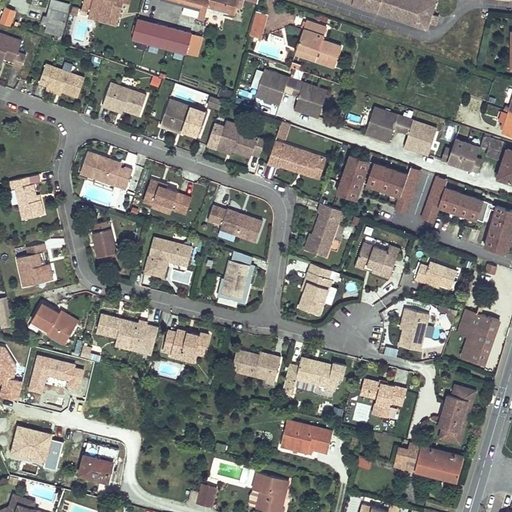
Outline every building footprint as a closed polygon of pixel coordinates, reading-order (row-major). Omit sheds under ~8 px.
[(70,4),(53,0),(52,0),(45,31),(54,33),(55,28),(64,30),(70,4)] [(140,6),(141,0),(84,0),(82,10),(90,12),(121,20),(122,15),(130,17),(133,4),(140,6)] [(208,0),(169,0),(201,9),(199,18),(204,18),(207,7),(208,3),(208,0)] [(237,0),(208,0),(208,3),(235,10),(237,0)] [(428,23),(431,14),(434,3),(425,0),(345,0),(426,28),(428,23)] [(235,10),(208,3),(207,7),(233,14),(235,10)] [(6,6),(0,22),(9,25),(15,9),(6,6)] [(266,13),(256,10),(253,23),(262,25),(266,13)] [(130,17),(122,15),(121,20),(90,12),(88,17),(127,27),(130,17)] [(431,14),(428,23),(435,25),(438,16),(431,14)] [(327,28),(307,20),(298,47),(317,54),(315,59),(335,66),(342,46),(322,40),(327,28)] [(149,43),(186,53),(192,33),(155,23),(149,43)] [(262,25),(253,23),(251,30),(260,33),(262,25)] [(18,51),(22,40),(0,32),(0,59),(3,61),(4,57),(14,61),(13,64),(21,67),(26,54),(18,51)] [(186,53),(194,56),(199,35),(192,33),(186,53)] [(199,35),(194,56),(197,56),(203,36),(199,35)] [(85,77),(46,63),(39,82),(47,85),(62,90),(78,96),(85,77)] [(328,90),(265,69),(257,95),(280,103),(285,90),(300,95),(295,108),(319,116),(328,90)] [(150,84),(159,86),(161,77),(153,75),(150,84)] [(111,82),(103,105),(110,108),(111,105),(124,109),(140,115),(147,94),(111,82)] [(62,90),(47,85),(46,89),(61,94),(62,90)] [(176,108),(178,101),(170,99),(168,105),(176,108)] [(199,136),(208,112),(178,101),(176,108),(168,105),(160,126),(169,129),(170,126),(183,130),(199,136)] [(438,128),(375,106),(366,132),(390,141),(394,127),(410,132),(405,146),(429,154),(438,128)] [(447,112),(446,119),(458,123),(462,110),(456,107),(454,114),(447,112)] [(466,111),(462,110),(458,123),(461,124),(466,111)] [(511,111),(510,111),(509,114),(506,123),(501,138),(511,141),(511,111)] [(509,114),(502,112),(499,121),(506,123),(509,114)] [(226,120),(224,126),(239,131),(241,125),(226,120)] [(281,120),(276,136),(287,139),(291,123),(281,120)] [(239,131),(224,126),(218,146),(232,151),(251,157),(252,154),(259,156),(265,140),(239,131)] [(504,142),(485,135),(482,145),(488,147),(486,154),(498,158),(504,142)] [(452,149),(448,160),(472,169),(476,157),(480,146),(456,138),(452,149)] [(320,156),(276,141),(268,163),(277,167),(278,165),(298,172),(299,169),(303,170),(302,173),(313,177),(320,156)] [(231,154),(232,151),(218,146),(216,149),(231,154)] [(446,146),(442,158),(448,160),(452,149),(446,146)] [(511,149),(508,148),(499,177),(511,181),(511,149)] [(126,188),(133,169),(126,166),(123,168),(120,167),(118,161),(88,151),(80,172),(126,188)] [(327,158),(320,156),(313,177),(320,179),(327,158)] [(476,157),(472,169),(479,171),(483,159),(476,157)] [(410,212),(422,168),(410,165),(409,170),(373,159),(366,184),(399,193),(395,208),(410,212)] [(265,175),(271,177),(274,166),(268,164),(265,175)] [(339,177),(331,174),(330,175),(327,184),(326,185),(335,188),(336,186),(348,191),(351,184),(338,179),(339,177)] [(28,176),(11,180),(13,189),(16,188),(23,219),(44,214),(41,199),(37,200),(36,195),(33,183),(30,184),(28,176)] [(471,188),(442,178),(439,184),(449,188),(449,190),(466,195),(467,190),(470,191),(471,188)] [(186,214),(192,198),(178,193),(179,192),(167,188),(160,185),(161,182),(151,179),(143,201),(153,204),(155,200),(173,206),(172,209),(186,214)] [(511,213),(511,209),(490,201),(485,218),(490,220),(490,221),(509,228),(511,219),(511,217),(511,213)] [(329,215),(332,206),(321,203),(318,212),(320,213),(321,213),(329,215)] [(227,209),(213,205),(208,220),(212,222),(215,221),(222,224),(228,231),(256,241),(263,221),(244,214),(243,216),(240,215),(238,212),(228,208),(227,209)] [(307,250),(326,256),(339,220),(342,221),(346,211),(332,206),(329,215),(321,213),(320,213),(313,234),(307,250)] [(117,252),(110,220),(94,224),(96,232),(93,232),(96,243),(98,242),(99,246),(96,246),(99,256),(100,256),(115,253),(117,252)] [(307,250),(313,234),(310,232),(305,249),(307,250)] [(172,259),(172,261),(188,265),(193,246),(154,237),(145,272),(164,277),(168,260),(169,258),(172,259)] [(364,242),(357,262),(374,268),(372,271),(390,278),(395,265),(392,262),(398,257),(401,249),(390,245),(388,251),(374,246),(364,242)] [(49,280),(45,264),(41,265),(38,253),(45,251),(43,243),(26,247),(28,255),(17,257),(23,286),(49,280)] [(245,302),(248,291),(244,290),(246,283),(250,283),(254,266),(251,265),(253,257),(234,250),(232,260),(230,259),(225,279),(223,279),(220,292),(230,295),(229,298),(245,302)] [(115,253),(100,256),(102,263),(117,260),(115,253)] [(429,266),(421,264),(416,279),(424,282),(426,278),(441,284),(452,288),(458,271),(431,261),(429,266)] [(374,268),(357,262),(356,265),(372,271),(374,268)] [(486,271),(496,274),(498,265),(488,262),(486,271)] [(332,270),(312,263),(309,271),(329,278),(332,270)] [(329,278),(309,271),(306,279),(309,280),(305,291),(299,308),(320,315),(332,279),(329,278)] [(424,282),(440,287),(441,284),(426,278),(424,282)] [(332,302),(336,287),(331,286),(328,301),(332,302)] [(0,326),(12,325),(8,296),(0,297),(0,326)] [(42,303),(32,320),(49,331),(48,333),(65,343),(76,324),(59,314),(60,313),(59,313),(42,303)] [(430,314),(406,307),(404,316),(407,316),(404,329),(400,345),(421,350),(430,314)] [(459,310),(450,308),(449,313),(454,323),(459,310)] [(79,320),(61,310),(59,313),(60,313),(59,314),(76,324),(79,320)] [(498,322),(467,311),(464,319),(461,319),(460,321),(463,322),(459,332),(465,334),(466,333),(470,335),(463,356),(485,363),(498,322)] [(148,321),(139,319),(139,322),(122,318),(121,320),(117,319),(118,316),(101,312),(96,332),(117,338),(125,340),(125,341),(134,344),(132,350),(151,355),(159,327),(150,324),(149,327),(146,326),(147,324),(148,321)] [(168,330),(163,351),(171,353),(172,353),(173,350),(195,356),(196,353),(204,356),(209,335),(200,333),(200,335),(191,333),(191,335),(187,334),(188,332),(177,329),(177,332),(168,330)] [(132,350),(134,344),(125,341),(125,340),(117,338),(115,345),(132,350)] [(84,345),(82,353),(89,355),(91,347),(84,345)] [(275,381),(281,357),(273,355),(272,358),(260,355),(237,349),(232,370),(267,379),(275,381)] [(195,356),(173,350),(172,353),(171,353),(171,356),(194,362),(195,356)] [(300,366),(290,363),(283,393),(293,395),(297,378),(328,386),(328,388),(336,390),(339,377),(344,379),(347,365),(334,362),(333,365),(317,361),(317,364),(313,363),(314,360),(302,357),(300,366)] [(382,382),(365,378),(362,389),(370,391),(369,395),(377,398),(373,413),(388,417),(391,402),(392,399),(395,399),(394,403),(403,405),(407,389),(385,383),(385,385),(381,385),(382,382)] [(472,401),(475,390),(454,384),(451,395),(449,403),(445,402),(443,410),(440,418),(444,419),(442,427),(439,437),(460,443),(463,432),(458,431),(463,416),(467,400),(472,401)] [(360,399),(374,404),(376,399),(362,394),(360,399)] [(467,417),(472,401),(467,400),(463,416),(467,417)] [(463,432),(467,417),(463,416),(458,431),(463,432)] [(333,432),(288,420),(285,433),(289,434),(286,447),(308,452),(311,443),(314,444),(329,448),(333,432)] [(118,448),(87,441),(79,473),(108,480),(112,462),(115,462),(118,448)] [(465,456),(412,443),(410,450),(406,464),(416,466),(416,470),(459,481),(465,456)] [(410,450),(400,447),(396,465),(416,470),(416,466),(406,464),(410,450)] [(371,459),(361,457),(359,464),(369,466),(371,459)] [(289,480),(258,471),(254,489),(261,491),(257,507),(274,511),(276,511),(280,498),(284,498),(289,480)] [(202,485),(198,502),(212,506),(216,489),(202,485)] [(26,497),(13,492),(9,505),(0,508),(0,511),(44,511),(33,508),(23,504),(26,497)] [(36,500),(26,497),(23,504),(33,508),(36,500)] [(280,511),(284,498),(280,498),(276,511),(280,511)] [(359,511),(397,511),(399,506),(390,503),(388,510),(362,503),(359,511)]
